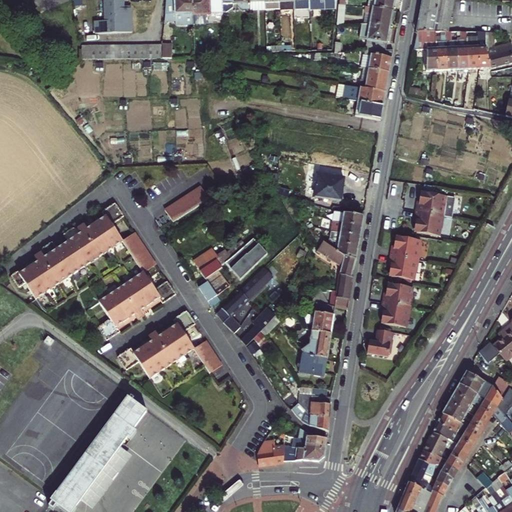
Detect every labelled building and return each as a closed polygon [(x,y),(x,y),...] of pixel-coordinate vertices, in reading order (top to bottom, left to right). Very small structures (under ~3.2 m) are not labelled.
[(94,22),(95,34),(131,33),(131,9),(123,9),(122,0),(103,0),(105,22),(94,22)] [(194,16),(193,0),(165,0),(164,22),(176,22),(176,26),(194,25),(194,16)] [(223,12),(222,0),(193,0),(194,16),(223,15),(223,12)] [(222,0),(223,12),(227,12),(232,8),(233,3),(238,3),(238,8),(243,12),(251,11),(250,0),(222,0)] [(250,0),(251,11),(266,11),(265,4),(265,0),(250,0)] [(295,2),(294,0),(279,0),(280,3),(280,11),(295,10),(295,2)] [(309,0),(309,1),(310,10),(336,9),(336,0),(309,0)] [(373,8),(375,8),(393,11),(394,0),(369,0),(368,7),(373,8)] [(447,33),(448,33),(453,0),(422,0),(417,32),(436,32),(440,32),(447,33)] [(368,7),(367,7),(364,25),(370,24),(373,8),(368,7)] [(393,11),(375,8),(373,8),(370,24),(371,24),(389,28),(393,11)] [(371,24),(370,24),(364,25),(361,25),(359,39),(367,40),(365,53),(385,52),(389,28),(371,24)] [(437,72),(436,42),(436,38),(436,32),(417,32),(414,51),(426,51),(426,73),(437,72)] [(447,71),(447,33),(440,32),(440,37),(440,42),(436,42),(437,72),(447,71)] [(448,33),(447,33),(447,71),(457,71),(457,42),(451,42),(451,33),(448,33)] [(467,70),(466,39),(466,36),(466,33),(461,33),(461,40),(457,40),(457,42),(457,71),(467,70)] [(485,46),(486,33),(477,33),(477,39),(478,70),(489,69),(489,68),(485,46)] [(495,48),(494,33),(486,33),(485,46),(489,68),(489,69),(509,64),(511,63),(511,47),(511,45),(509,45),(495,48)] [(478,70),(477,39),(466,39),(467,70),(478,70)] [(172,46),(163,45),(162,58),(172,59),(172,46)] [(361,69),(363,69),(389,74),(393,52),(385,52),(365,53),(364,56),(363,56),(361,69)] [(389,74),(363,69),(359,89),(386,94),(389,74)] [(386,94),(359,89),(338,85),(336,99),(357,103),(361,103),(383,107),(386,94)] [(410,88),(408,95),(418,98),(420,91),(410,88)] [(383,107),(361,103),(360,113),(355,112),(355,116),(381,121),(383,107)] [(369,145),(370,133),(351,132),(350,143),(369,145)] [(341,202),(344,179),(318,176),(315,198),(341,202)] [(165,210),(173,223),(209,200),(201,187),(165,210)] [(228,196),(232,202),(237,199),(233,193),(228,196)] [(415,200),(413,212),(441,216),(443,204),(442,204),(443,196),(420,193),(419,201),(417,200),(415,200)] [(114,203),(101,213),(103,215),(105,218),(87,229),(85,227),(83,224),(77,229),(72,228),(63,235),(68,242),(56,251),(51,244),(41,250),(40,255),(34,260),(35,262),(37,265),(21,278),(19,275),(11,282),(20,294),(27,289),(38,304),(123,243),(142,272),(97,304),(108,320),(94,329),(103,342),(117,332),(116,330),(114,327),(132,315),(134,318),(135,320),(142,315),(141,313),(139,310),(157,298),(159,301),(160,303),(175,293),(166,280),(154,288),(143,272),(155,264),(135,234),(123,242),(112,226),(124,218),(114,203)] [(334,212),(332,222),(361,227),(363,217),(334,212)] [(441,216),(413,212),(412,223),(414,224),(416,224),(415,231),(437,234),(438,227),(440,227),(441,216)] [(314,228),(305,214),(299,217),(308,231),(309,230),(314,228)] [(103,215),(85,227),(87,229),(105,218),(103,215)] [(332,222),(330,232),(331,232),(359,237),(361,229),(361,227),(332,222)] [(318,235),(314,228),(309,230),(314,238),(318,235)] [(331,232),(330,232),(329,240),(332,241),(331,243),(357,247),(359,237),(331,232)] [(323,243),(318,235),(314,238),(320,247),(323,243)] [(391,243),(389,256),(417,260),(419,247),(418,247),(419,239),(396,236),(395,244),(393,243),(391,243)] [(267,255),(253,240),(248,244),(245,247),(239,251),(236,254),(224,264),(240,281),(267,255)] [(355,260),(357,247),(331,243),(332,241),(329,240),(328,246),(344,258),(355,260)] [(204,279),(206,281),(221,270),(219,267),(236,254),(239,251),(245,247),(241,241),(227,253),(225,251),(216,257),(213,252),(194,264),(204,279)] [(323,243),(320,247),(317,252),(342,268),(340,276),(337,292),(320,290),(329,307),(336,308),(348,310),(353,279),(351,279),(355,260),(344,258),(328,246),(323,243)] [(417,260),(389,256),(388,269),(390,269),(392,269),(391,277),(413,280),(414,272),(416,273),(417,260)] [(35,262),(19,275),(21,278),(37,265),(35,262)] [(216,314),(226,328),(233,335),(239,329),(229,318),(271,278),(263,270),(216,314)] [(216,297),(207,283),(198,288),(202,293),(212,308),(219,301),(216,297)] [(385,291),(383,304),(411,308),(413,295),(411,295),(412,287),(390,284),(389,291),(387,291),(385,291)] [(329,307),(320,290),(318,289),(310,303),(309,313),(314,314),(311,331),(331,335),(336,308),(329,307)] [(157,298),(139,310),(141,313),(159,301),(157,298)] [(411,308),(383,304),(381,316),(383,317),(385,317),(384,324),(407,327),(408,320),(409,320),(411,308)] [(245,347),(260,332),(275,316),(267,308),(252,324),(254,327),(240,341),(245,347)] [(185,309),(171,319),(175,323),(156,336),(152,331),(146,337),(149,341),(132,353),(129,348),(114,358),(124,371),(137,361),(149,379),(192,350),(208,373),(222,364),(206,340),(192,348),(181,331),(194,322),(185,309)] [(132,315),(114,327),(116,330),(134,318),(132,315)] [(265,327),(260,332),(265,337),(279,322),(275,316),(265,327)] [(511,357),(511,325),(505,331),(507,335),(502,339),(497,343),(492,347),(505,363),(511,357)] [(299,349),(303,355),(327,359),(331,335),(311,331),(307,331),(306,335),(310,335),(309,342),(299,349)] [(397,334),(383,332),(382,343),(375,343),(373,355),(394,358),(395,354),(396,354),(398,341),(397,341),(397,334)] [(327,359),(303,355),(301,355),(299,373),(312,375),(312,377),(319,378),(319,377),(324,377),(327,359)] [(463,379),(459,386),(485,400),(497,408),(504,416),(510,408),(502,400),(511,386),(498,378),(493,387),(485,382),(484,383),(466,373),(463,379)] [(485,400),(459,386),(456,390),(454,394),(479,409),(485,400)] [(327,391),(312,390),(311,397),(327,399),(327,391)] [(451,399),(449,403),(468,413),(475,416),(479,409),(454,394),(451,399)] [(71,511),(75,508),(74,507),(78,501),(118,449),(127,438),(130,440),(135,433),(132,430),(146,412),(132,401),(133,399),(130,397),(129,399),(128,398),(56,493),(55,493),(50,500),(53,503),(65,511),(71,511)] [(311,397),(311,404),(330,406),(330,399),(327,399),(311,397)] [(479,409),(492,416),(499,423),(509,436),(511,433),(511,425),(504,416),(497,408),(485,400),(479,409)] [(468,413),(449,403),(445,409),(442,415),(461,424),(468,413)] [(328,432),(329,419),(310,416),(305,412),(299,405),(299,404),(290,411),(294,416),(309,427),(328,432)] [(311,404),(310,416),(329,419),(330,406),(311,404)] [(489,421),(492,416),(479,409),(475,416),(470,424),(483,432),(485,428),(489,421)] [(461,424),(442,415),(439,420),(437,424),(455,433),(458,428),(463,431),(461,433),(464,434),(465,432),(468,428),(461,424)] [(455,433),(437,424),(436,427),(434,429),(432,434),(456,446),(460,441),(464,434),(461,433),(460,435),(455,433)] [(483,432),(470,424),(468,428),(465,432),(478,440),(480,436),(483,432)] [(275,429),(268,436),(273,439),(280,432),(275,429)] [(307,437),(308,434),(300,430),(299,439),(306,440),(305,448),(325,451),(327,440),(307,437)] [(464,434),(460,441),(473,448),(475,444),(478,440),(465,432),(464,434)] [(427,443),(422,452),(432,457),(434,456),(439,458),(444,448),(452,452),(455,449),(456,446),(432,434),(427,443)] [(324,458),(325,451),(305,448),(306,440),(299,439),(293,439),(291,448),(283,446),(283,448),(283,462),(293,462),(303,461),(318,463),(324,458)] [(473,448),(460,441),(456,446),(455,449),(468,456),(470,452),(473,448)] [(275,463),(283,462),(283,448),(274,449),(274,443),(263,444),(257,456),(258,467),(266,465),(274,464),(275,463)] [(118,449),(78,501),(90,510),(129,458),(118,449)] [(468,456),(455,449),(452,452),(452,453),(450,457),(462,464),(465,460),(466,458),(468,456)] [(420,457),(418,461),(429,466),(437,466),(439,463),(441,459),(439,458),(434,456),(432,457),(422,452),(420,457)] [(462,464),(450,457),(447,461),(445,465),(457,472),(460,468),(462,464)] [(416,467),(413,472),(431,480),(435,471),(437,466),(429,466),(418,461),(416,467)] [(457,472),(445,465),(444,466),(441,471),(440,473),(453,480),(454,478),(455,476),(457,472)] [(411,478),(408,483),(430,494),(432,491),(433,489),(427,486),(431,480),(413,472),(411,478)] [(436,482),(436,483),(448,488),(450,485),(451,483),(453,480),(440,473),(439,475),(436,482)] [(490,485),(492,484),(483,473),(477,480),(485,489),(486,489),(487,487),(490,485)] [(499,478),(497,479),(501,484),(508,478),(504,473),(504,474),(499,478)] [(490,485),(494,491),(500,487),(501,488),(503,487),(501,484),(497,479),(492,484),(490,485)] [(436,511),(438,509),(443,496),(432,491),(430,494),(408,483),(402,499),(396,511),(436,511)] [(433,489),(432,491),(443,496),(444,495),(446,491),(448,488),(436,483),(433,489)] [(487,487),(486,489),(493,498),(497,505),(493,508),(496,511),(508,511),(502,503),(494,491),(490,485),(487,487)] [(511,511),(511,500),(508,494),(505,490),(503,492),(507,499),(502,503),(508,511),(511,511)] [(484,511),(480,505),(477,501),(475,498),(472,501),(471,502),(477,511),(484,511)] [(493,498),(489,501),(493,508),(497,505),(493,498)] [(496,511),(493,508),(488,511),(483,503),(480,505),(484,511),(496,511)]
